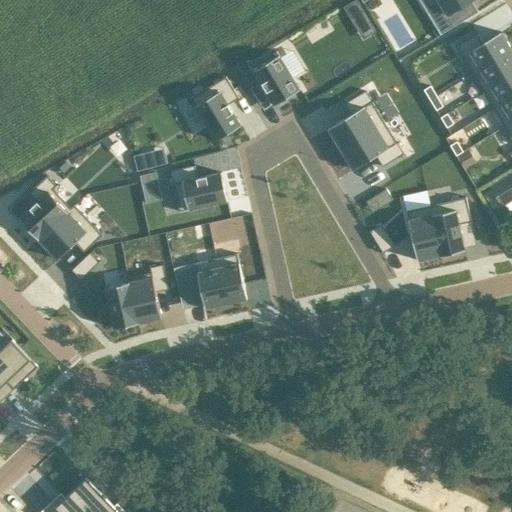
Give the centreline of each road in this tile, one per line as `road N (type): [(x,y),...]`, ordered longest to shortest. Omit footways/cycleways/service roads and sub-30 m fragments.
road 1 (residential): [(291,329),(253,158),(295,137),(398,305)]
road 2 (unclassified): [(96,387),(126,369),(291,329)]
road 3 (residential): [(96,387),(0,287)]
road 4 (unclassified): [(0,479),(96,387)]
